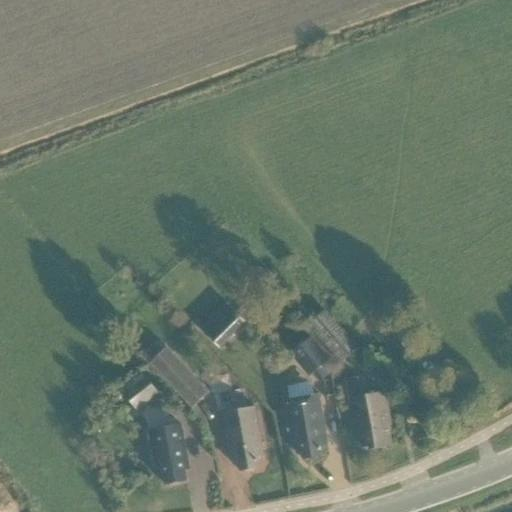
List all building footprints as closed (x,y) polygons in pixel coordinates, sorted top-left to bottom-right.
[(246,323),(228,304),(202,330),(220,349),(246,323)] [(359,348),(326,311),(307,327),(340,364),(359,348)] [(315,371),(322,379),(336,367),(311,338),(291,355),(309,376),(315,371)] [(152,363),(192,407),(208,392),(167,348),(152,363)] [(158,393),(142,374),(127,386),(124,383),(113,393),(121,403),(126,399),(137,411),(158,393)] [(363,431),(366,451),(392,446),(389,431),(391,431),(384,393),(362,397),(358,378),(341,381),(345,405),(355,404),(359,428),(363,431)] [(327,444),(319,400),(318,394),(286,400),(293,441),(295,441),(297,453),(302,452),(303,460),(308,459),(310,461),(316,460),(317,457),(322,456),(320,445),(327,444)] [(263,456),(255,408),(223,414),(230,452),(232,452),(234,465),(239,464),(240,472),(246,470),(248,472),(252,471),(253,469),(259,468),(257,457),(263,456)] [(167,487),(189,483),(187,473),(192,472),(183,427),(150,433),(157,468),(163,466),(167,487)]
